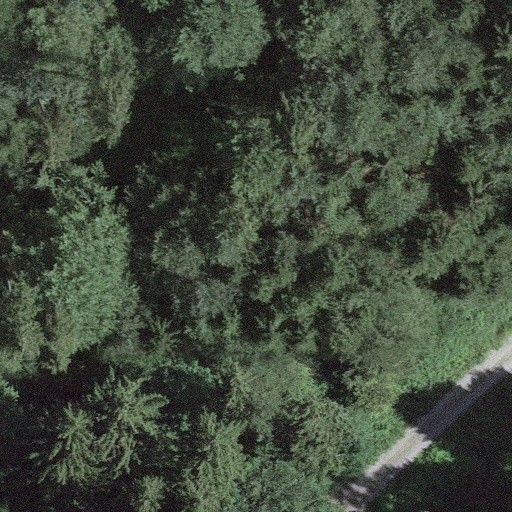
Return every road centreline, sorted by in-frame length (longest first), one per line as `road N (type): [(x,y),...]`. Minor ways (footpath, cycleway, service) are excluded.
road 1 (track): [(511,354),(344,511)]
road 2 (track): [(0,323),(54,511)]
